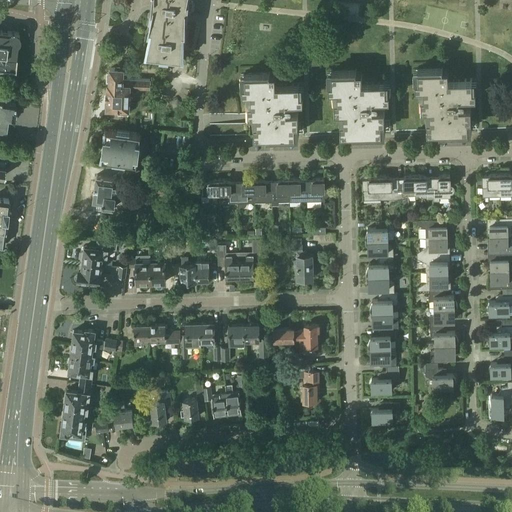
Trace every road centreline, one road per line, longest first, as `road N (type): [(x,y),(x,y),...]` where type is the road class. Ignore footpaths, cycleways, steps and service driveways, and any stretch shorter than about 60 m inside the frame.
road 1 (residential): [(511,434),(473,423),(462,153)]
road 2 (residential): [(36,306),(345,298)]
road 3 (primary): [(36,306),(77,5)]
road 4 (residential): [(211,0),(198,118),(198,144),(208,160),(343,156)]
road 5 (residential): [(350,423),(128,448),(124,463)]
road 6 (tertiary): [(350,483),(141,493)]
road 7 (primary): [(15,491),(36,306)]
road 8 (tertiary): [(178,511),(265,498),(350,499)]
road 9 (tertiary): [(350,499),(511,506)]
road 10 (tertiary): [(511,489),(350,483)]
road 11 (residential): [(345,298),(343,156)]
road 12 (tertiary): [(141,493),(15,491)]
road 13 (residential): [(350,423),(345,298)]
